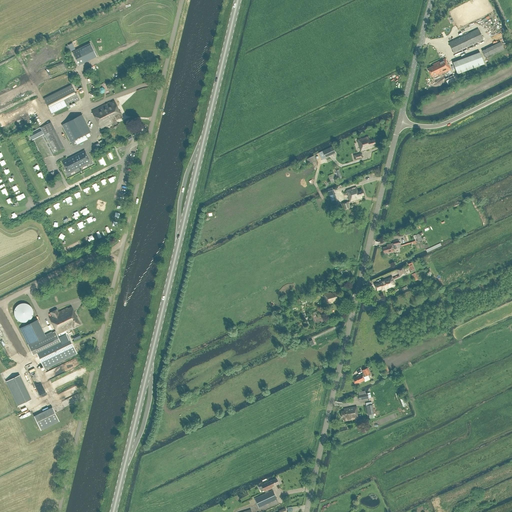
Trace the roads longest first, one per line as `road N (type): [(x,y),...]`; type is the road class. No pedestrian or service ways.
road 1 (primary): [(113,511),(237,0)]
road 2 (unclassified): [(58,511),(181,0)]
road 3 (unclassified): [(306,511),(399,121)]
road 4 (track): [(0,303),(123,241)]
road 5 (unclassified): [(399,121),(430,0)]
road 6 (unclassified): [(399,121),(439,125),(511,90)]
